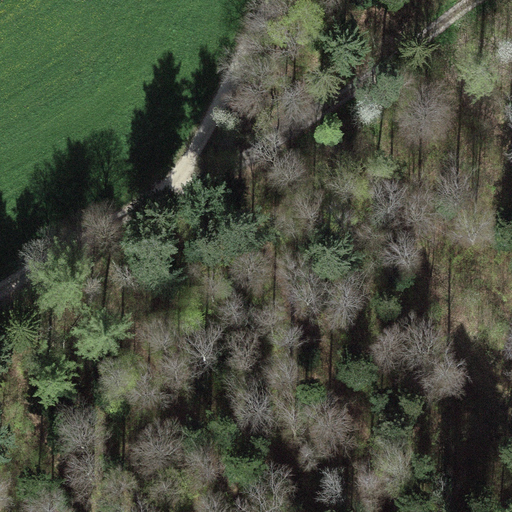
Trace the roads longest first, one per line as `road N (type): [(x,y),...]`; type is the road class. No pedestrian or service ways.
road 1 (track): [(476,0),(0,289)]
road 2 (track): [(267,0),(172,184)]
